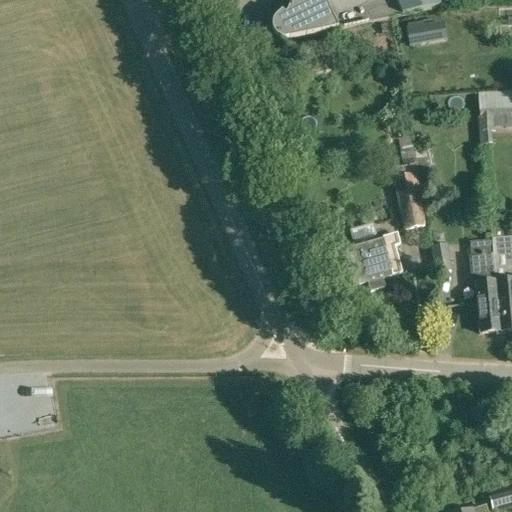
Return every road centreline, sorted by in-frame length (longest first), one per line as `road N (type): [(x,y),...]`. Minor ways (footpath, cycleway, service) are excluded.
road 1 (unclassified): [(303,364),(125,0)]
road 2 (unclassified): [(0,367),(303,364)]
road 3 (unclassified): [(303,364),(511,373)]
road 4 (unclassified): [(375,511),(303,364)]
